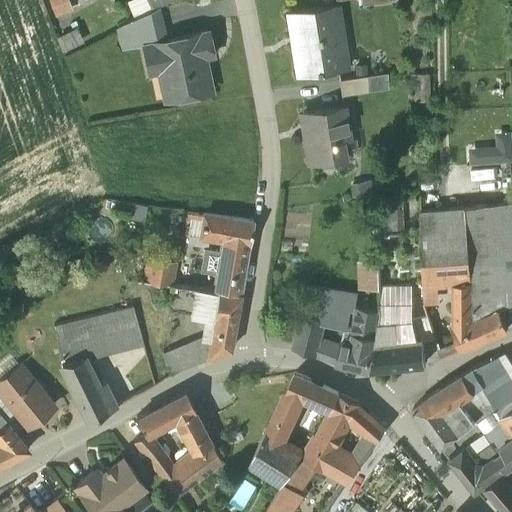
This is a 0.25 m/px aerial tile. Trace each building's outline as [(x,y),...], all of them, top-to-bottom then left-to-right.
[(50,0),(57,19),(75,14),(70,0),(50,0)] [(146,0),(153,16),(158,14),(185,0),(146,0)] [(339,11),(289,19),(292,40),(295,39),(302,80),(339,74),(332,33),(342,31),(339,11)] [(153,16),(119,33),(123,51),(164,42),(158,14),(153,16)] [(79,31),(59,40),(65,54),(85,45),(79,31)] [(209,38),(146,51),(151,79),(169,75),(175,104),(213,96),(206,62),(214,60),(209,38)] [(383,81),(337,86),(339,101),(384,96),(383,81)] [(345,111),(304,118),(312,169),(345,163),(342,147),(350,145),(345,111)] [(511,167),(511,133),(495,134),(496,150),(469,151),(470,169),(511,167)] [(398,204),(383,205),(384,235),(399,234),(398,204)] [(497,314),(511,307),(511,207),(421,216),(423,291),(452,290),(468,287),(470,320),(474,320),(475,324),(497,314)] [(221,224),(204,221),(201,242),(221,245),(222,239),(218,238),(221,224)] [(254,229),(221,224),(218,238),(222,239),(221,245),(224,245),(251,250),(254,229)] [(251,250),(224,245),(222,260),(206,257),(202,280),(219,283),(217,295),(243,298),(251,250)] [(174,270),(151,266),(148,288),(171,291),(174,270)] [(377,277),(359,278),(359,293),(378,293),(378,280),(377,277)] [(391,292),(390,281),(378,280),(378,293),(391,292)] [(468,287),(452,290),(452,331),(450,333),(460,355),(506,336),(497,314),(475,324),(474,320),(470,320),(468,287)] [(219,297),(171,291),(168,316),(215,322),(219,297)] [(391,292),(378,293),(378,319),(377,328),(412,326),(411,302),(395,303),(395,292),(391,292)] [(341,298),(308,293),(294,354),(313,361),(322,329),(335,332),(341,298)] [(215,322),(208,367),(232,357),(242,300),(220,297),(219,297),(215,322)] [(376,318),(353,314),(356,301),(341,298),(335,332),(343,333),(336,369),(366,376),(373,343),(376,318)] [(131,309),(53,328),(63,368),(82,364),(119,353),(142,348),(131,309)] [(412,326),(377,328),(374,352),(369,377),(424,371),(422,347),(416,347),(412,326)] [(190,354),(164,364),(172,381),(194,372),(190,354)] [(511,389),(497,363),(471,375),(482,393),(496,415),(501,423),(511,416),(511,389)] [(82,364),(63,368),(63,379),(88,428),(110,417),(119,412),(106,389),(98,392),(82,364)] [(53,411),(20,369),(0,384),(0,394),(5,401),(27,429),(28,431),(53,411)] [(471,375),(430,401),(411,416),(432,443),(459,423),(458,422),(452,412),(482,393),(471,375)] [(293,381),(271,426),(287,433),(291,428),(302,403),(309,388),(293,381)] [(336,401),(309,388),(302,403),(321,413),(329,416),(337,402),(336,401)] [(198,426),(192,416),(195,415),(187,398),(162,411),(172,429),(176,427),(193,459),(213,449),(201,425),(198,426)] [(27,429),(5,401),(0,404),(0,417),(16,438),(27,429)] [(357,411),(337,402),(329,416),(321,430),(315,441),(313,440),(309,446),(331,459),(335,452),(349,426),(357,411)] [(172,429),(162,411),(149,419),(158,436),(172,429)] [(383,433),(357,411),(349,426),(367,441),(374,447),(383,433)] [(321,413),(314,426),(321,430),(329,416),(321,413)] [(496,415),(482,425),(485,430),(486,432),(501,423),(496,415)] [(465,416),(458,422),(459,423),(432,443),(440,454),(454,443),(474,428),(465,416)] [(511,416),(501,423),(511,441),(511,416)] [(149,419),(138,425),(144,440),(146,443),(150,441),(158,436),(149,419)] [(271,426),(266,439),(279,447),(287,433),(271,426)] [(7,428),(0,433),(0,447),(1,448),(0,449),(0,472),(31,456),(7,428)] [(279,447),(266,439),(264,438),(248,471),(281,491),(301,461),(300,460),(279,447)] [(150,441),(146,443),(144,440),(134,446),(163,485),(175,474),(150,441)] [(335,452),(331,459),(309,446),(300,460),(301,461),(304,463),(303,465),(315,472),(345,488),(374,447),(367,441),(351,464),(335,452)] [(495,464),(478,477),(463,456),(454,443),(440,454),(474,499),(483,491),(485,494),(504,479),(495,464)] [(511,445),(500,453),(504,458),(511,470),(511,445)] [(213,449),(193,459),(175,474),(163,485),(177,501),(222,466),(213,449)] [(511,470),(504,458),(495,464),(504,479),(511,473),(511,470)] [(281,491),(266,511),(293,511),(300,503),(296,500),(315,472),(303,465),(304,463),(301,461),(281,491)] [(124,464),(102,480),(98,475),(76,491),(92,511),(119,511),(145,492),(124,464)] [(511,473),(504,479),(485,494),(493,503),(510,490),(511,487),(511,473)] [(244,511),(253,489),(244,485),(235,507),(244,511)] [(511,511),(511,492),(510,490),(493,503),(500,511),(511,511)] [(146,495),(126,511),(141,511),(153,503),(146,495)]
